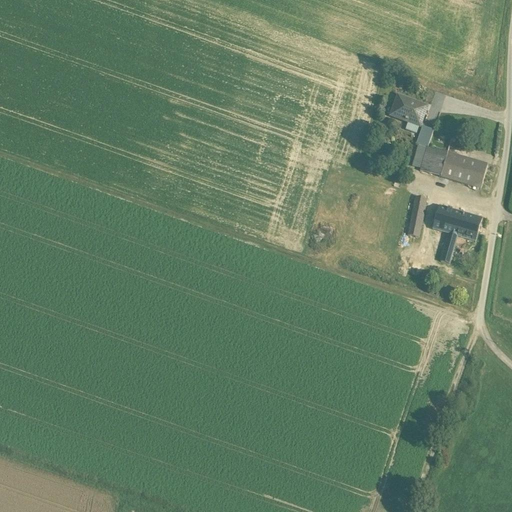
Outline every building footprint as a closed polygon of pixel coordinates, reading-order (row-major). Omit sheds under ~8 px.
[(427,108),(398,97),(391,117),(420,127),(427,108)] [(434,132),(422,128),(416,145),(427,148),(428,149),(434,132)] [(441,177),(447,154),(428,149),(427,148),(420,172),(441,177)] [(488,166),(448,154),(447,154),(441,177),(441,178),(481,190),(488,166)] [(428,190),(418,188),(416,197),(426,199),(428,190)] [(409,232),(416,197),(392,192),(380,240),(393,244),(397,229),(409,232)] [(419,239),(426,199),(416,197),(409,232),(408,237),(419,239)] [(449,235),(458,237),(476,242),(483,219),(439,207),(433,230),(449,235)] [(458,237),(449,235),(441,263),(450,265),(458,237)]
